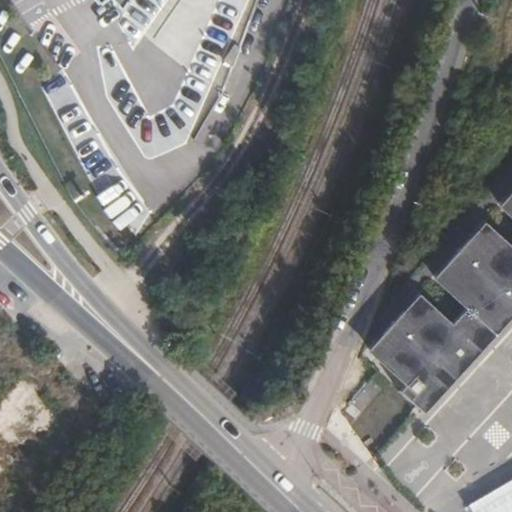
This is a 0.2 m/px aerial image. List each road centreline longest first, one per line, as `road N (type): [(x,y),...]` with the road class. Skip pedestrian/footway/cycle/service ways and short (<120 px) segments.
road 1 (unclassified): [(468,0),(364,314),(272,485)]
road 2 (unknown): [(271,0),(222,111),(200,145),(186,148),(172,142),(75,0)]
road 3 (secondary): [(116,337),(0,176)]
road 4 (secondary): [(0,248),(116,337)]
